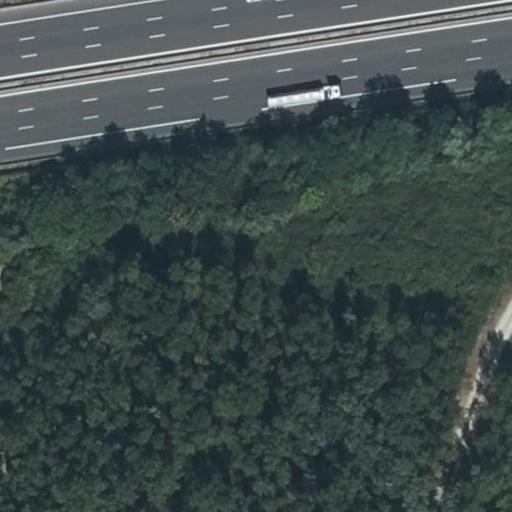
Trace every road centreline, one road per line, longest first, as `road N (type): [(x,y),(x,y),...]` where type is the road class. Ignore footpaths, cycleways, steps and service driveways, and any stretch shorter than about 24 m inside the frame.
road 1 (motorway): [(0,124),(511,45)]
road 2 (motorway): [(347,0),(0,53)]
road 3 (track): [(511,314),(437,511)]
